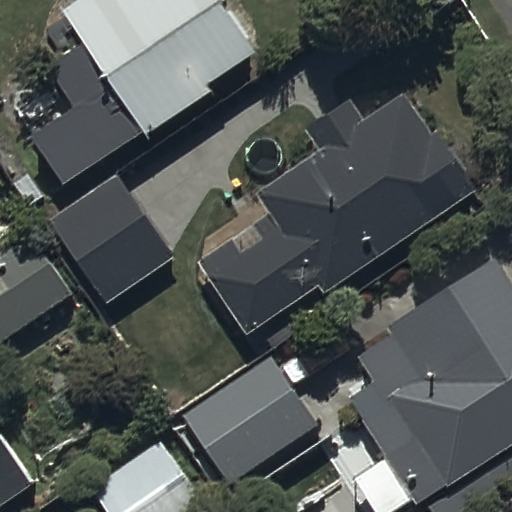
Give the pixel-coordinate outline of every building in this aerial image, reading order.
[(217,95),(212,89),(257,60),(218,0),(91,0),(65,17),(88,52),(52,75),(78,115),(36,143),(68,192),(217,95)] [(272,218),(200,267),(251,343),(324,294),(329,302),(483,199),(440,134),(433,139),(408,102),(369,128),(355,106),(308,137),(324,160),(262,202),(272,218)] [(51,228),(63,245),(107,310),(176,263),(120,181),(51,228)] [(31,238),(0,258),(0,352),(74,304),(31,238)] [(426,505),(430,511),(463,511),(511,481),(511,291),(498,269),(367,353),(423,441),(389,463),(419,510),(426,505)] [(320,432),(271,362),(184,422),(232,493),(320,432)] [(0,511),(6,511),(35,493),(0,440),(0,511)] [(210,511),(166,446),(94,495),(105,511),(210,511)]
